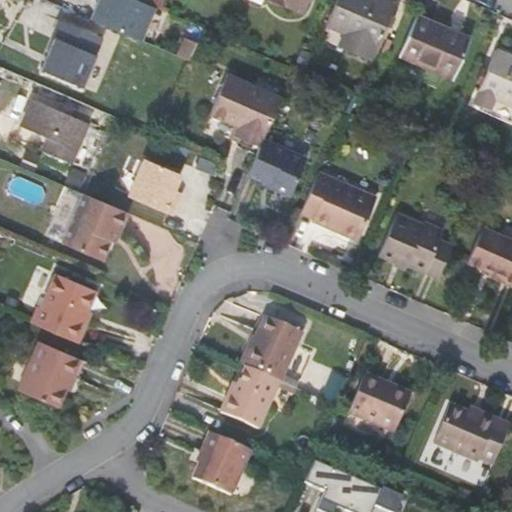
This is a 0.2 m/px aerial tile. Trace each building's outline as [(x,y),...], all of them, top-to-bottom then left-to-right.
[(139,1),(137,0),(98,0),(90,19),(140,40),(155,7),(139,1)] [(275,0),(301,11),(305,0),(275,0)] [(394,5),(381,0),(335,0),(325,24),(330,26),(324,40),(370,60),(394,5)] [(469,38),(416,16),(399,55),(452,78),(469,38)] [(40,73),(86,87),(103,33),(57,19),(40,73)] [(511,57),(494,50),(477,89),(472,101),(488,108),(493,97),(511,104),(511,57)] [(239,137),(259,146),(262,138),(277,104),(257,96),(261,88),(227,73),(209,114),(242,128),(239,137)] [(87,122),(32,99),(21,126),(47,137),(42,150),(70,162),(87,122)] [(306,157),(262,138),(259,146),(246,175),(271,185),(270,187),(289,196),(306,157)] [(120,189),(130,191),(138,157),(128,154),(120,189)] [(182,170),(146,155),(128,196),(172,215),(178,200),(171,197),(182,170)] [(317,171),(300,212),(312,217),(311,220),(357,240),(376,197),(317,171)] [(127,212),(83,193),(62,242),(101,260),(116,227),(120,229),(127,212)] [(396,259),(437,277),(451,245),(439,239),(443,230),(424,222),(422,224),(396,213),(378,254),(395,261),(396,259)] [(488,274),(511,285),(511,240),(482,227),(466,261),(489,271),(488,274)] [(38,306),(31,322),(76,342),(85,322),(82,321),(95,290),(55,273),(41,307),(38,306)] [(264,316),(242,365),(245,367),(279,382),(301,332),(264,316)] [(72,378),(81,359),(39,341),(18,389),(57,407),(71,376),(72,378)] [(258,429),(279,382),(245,367),(232,396),(228,394),(220,412),(258,429)] [(382,381),(364,373),(347,413),(393,433),(408,397),(380,385),(382,381)] [(479,458),(492,464),(509,425),(480,412),(478,417),(449,404),(433,442),(477,462),(479,458)] [(250,450),(208,433),(200,452),(203,453),(192,478),(230,495),(250,450)] [(317,504),(333,511),(399,511),(406,499),(315,458),(305,481),(324,490),(317,504)]
